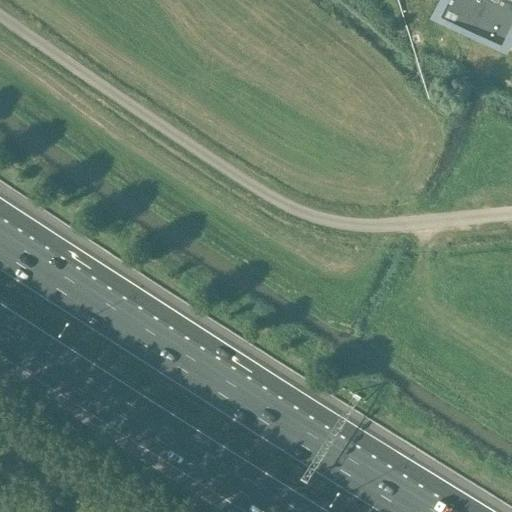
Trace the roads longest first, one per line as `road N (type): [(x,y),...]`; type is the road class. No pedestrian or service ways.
road 1 (unclassified): [(511,215),(389,226),(313,217),(278,202),(0,15)]
road 2 (motorway): [(425,511),(0,242)]
road 3 (motorway): [(0,324),(286,511)]
